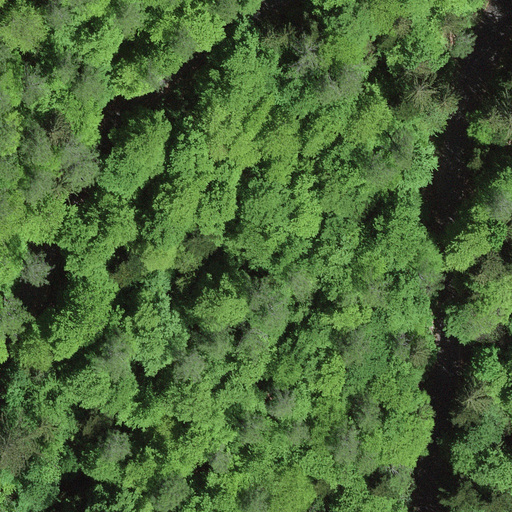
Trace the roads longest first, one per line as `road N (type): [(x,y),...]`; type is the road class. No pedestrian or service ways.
road 1 (unclassified): [(429,511),(448,379),(462,122),(506,0)]
road 2 (unclassified): [(275,0),(134,96),(105,130),(0,363)]
